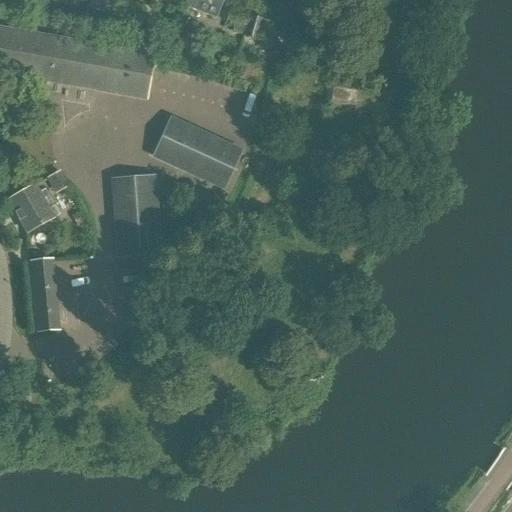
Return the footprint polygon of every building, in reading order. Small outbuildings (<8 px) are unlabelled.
[(124,0),(117,0),(115,6),(126,10),(129,1),(124,0)] [(185,0),(183,7),(195,11),(198,0),(199,0),(220,8),(223,0),(185,0)] [(227,22),(246,27),(249,17),(230,11),(227,22)] [(243,37),(255,41),(261,19),(249,16),(243,37)] [(0,73),(63,85),(145,100),(153,57),(0,29),(0,73)] [(324,106),(355,109),(358,85),(327,82),(324,106)] [(172,122),(164,162),(222,188),(238,152),(172,122)] [(59,173),(58,174),(48,179),(56,193),(67,187),(59,173)] [(113,183),(119,256),(158,253),(153,190),(113,183)] [(8,202),(26,234),(53,219),(47,207),(52,204),(45,190),(39,194),(35,187),(8,202)] [(51,262),(30,264),(37,333),(58,331),(51,262)] [(174,320),(202,332),(212,310),(183,298),(174,320)]
